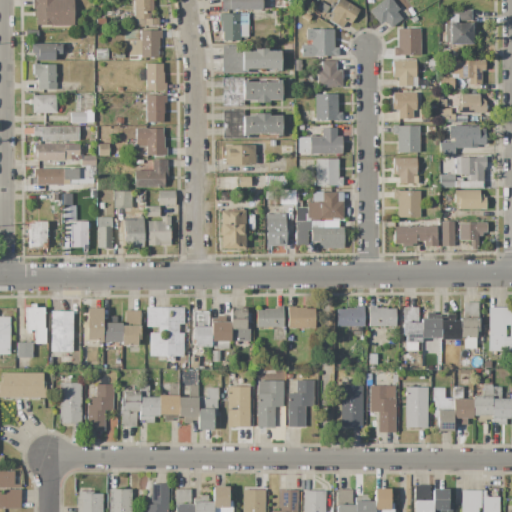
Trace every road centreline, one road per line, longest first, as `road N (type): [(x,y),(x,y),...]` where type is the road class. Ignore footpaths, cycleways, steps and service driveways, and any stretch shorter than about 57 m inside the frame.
road 1 (residential): [(0,278),(511,275)]
road 2 (residential): [(47,459),(511,462)]
road 3 (residential): [(190,0),(203,73),(203,277)]
road 4 (residential): [(9,0),(12,278)]
road 5 (residential): [(367,47),(368,277)]
